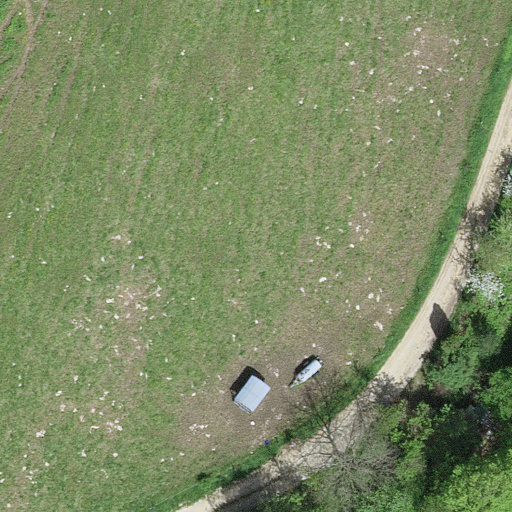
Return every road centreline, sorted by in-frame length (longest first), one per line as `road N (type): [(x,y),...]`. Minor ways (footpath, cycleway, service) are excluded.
road 1 (track): [(511,111),(476,226),(381,398)]
road 2 (track): [(198,511),(303,458),(381,398)]
